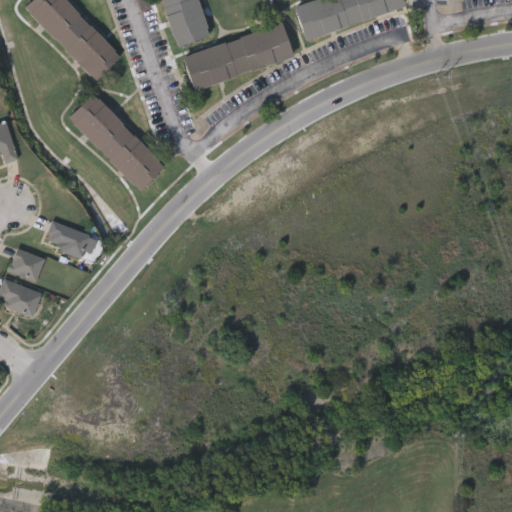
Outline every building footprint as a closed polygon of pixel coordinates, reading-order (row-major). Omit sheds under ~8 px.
[(95,79),(23,5),(28,0),(66,0),(120,54),(95,79)] [(161,0),(197,0),(208,35),(174,44),(161,0)] [(305,37),(295,3),(304,0),(403,0),(405,6),(305,37)] [(293,56),(193,88),(182,54),(282,22),(293,56)] [(163,165),(137,189),(67,115),(93,91),(163,165)] [(3,163),(0,154),(0,122),(4,121),(16,159),(3,163)] [(43,243),(50,220),(87,233),(80,255),(43,243)] [(44,258),(35,281),(6,269),(15,246),(44,258)] [(40,292),(31,315),(0,302),(0,282),(2,277),(40,292)]
